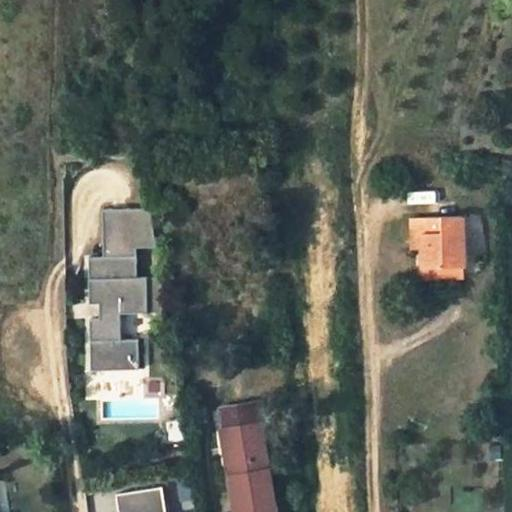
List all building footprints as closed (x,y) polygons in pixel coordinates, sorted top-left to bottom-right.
[(167,311),(162,276),(138,276),(137,246),(157,246),(151,208),(103,209),(104,257),(89,257),(90,303),(100,303),(101,318),(90,318),(92,369),(139,368),(139,338),(124,338),(123,312),(167,311)] [(462,217),(413,218),(413,239),(423,239),(423,248),(424,267),(464,266),(462,217)] [(413,248),(423,248),(423,239),(413,239),(413,248)] [(424,267),(424,277),(465,276),(464,266),(424,267)] [(277,511),(261,424),(258,405),(223,411),(227,430),(221,431),(224,450),(228,450),(233,476),(230,476),(235,511),(277,511)] [(184,419),(168,421),(172,444),(187,441),(184,419)] [(166,511),(162,485),(117,492),(119,511),(166,511)]
